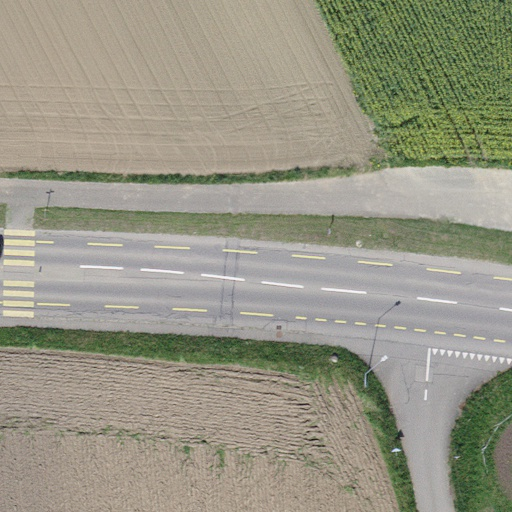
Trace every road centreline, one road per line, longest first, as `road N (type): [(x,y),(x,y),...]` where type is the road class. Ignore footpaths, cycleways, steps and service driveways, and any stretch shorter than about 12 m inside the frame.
road 1 (track): [(511,211),(24,192)]
road 2 (primary): [(0,273),(436,304)]
road 3 (residential): [(436,304),(422,412),(443,511)]
